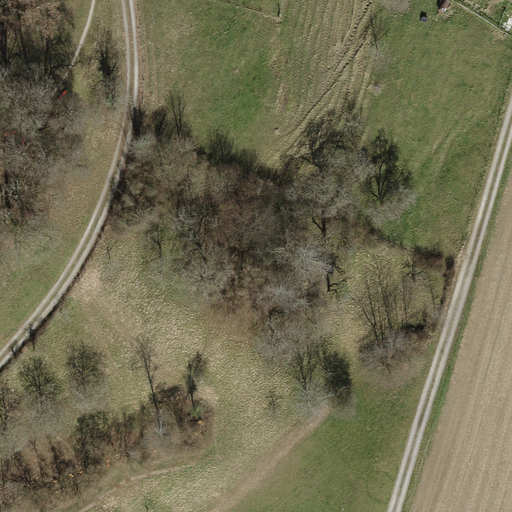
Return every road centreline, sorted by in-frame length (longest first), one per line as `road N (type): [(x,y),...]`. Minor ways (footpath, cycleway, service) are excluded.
road 1 (track): [(392,511),(511,120)]
road 2 (track): [(0,351),(57,285),(102,201),(127,108),(126,0)]
